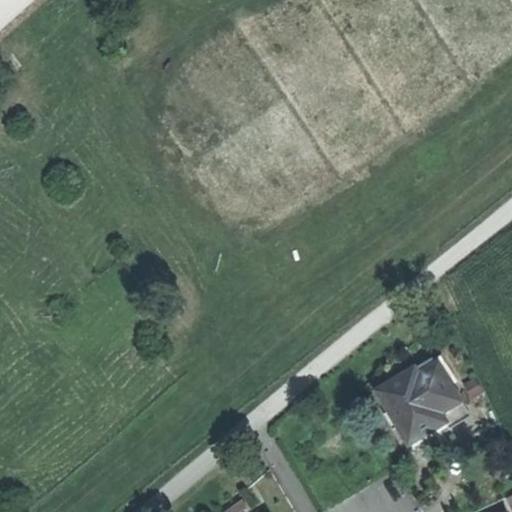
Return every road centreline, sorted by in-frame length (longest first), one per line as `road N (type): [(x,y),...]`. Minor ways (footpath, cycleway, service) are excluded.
road 1 (track): [(511,129),(214,358),(39,511)]
road 2 (unclassified): [(511,209),(256,419)]
road 3 (residential): [(147,511),(256,419)]
